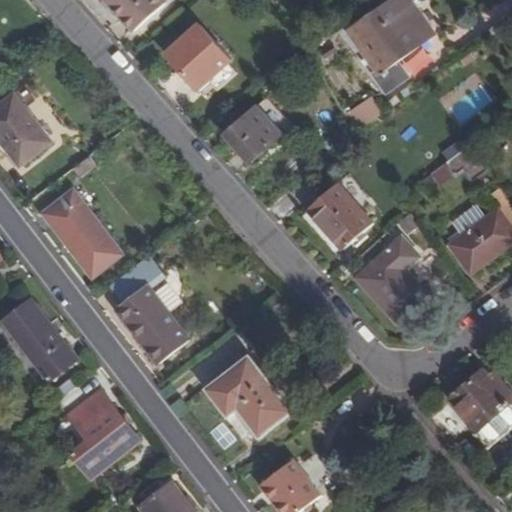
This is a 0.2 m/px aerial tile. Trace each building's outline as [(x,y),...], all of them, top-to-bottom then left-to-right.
[(164,0),(104,0),(134,34),(167,4),(164,0)] [(383,96),(405,80),(394,65),(432,38),(404,0),(398,0),(349,35),(361,51),(358,54),(367,67),(370,64),(377,74),(370,79),(383,96)] [(200,26),(168,55),(200,90),(209,82),(218,92),(237,75),(229,65),(232,62),(200,26)] [(9,96),(0,103),(0,147),(17,169),(48,145),(9,96)] [(379,98),(353,106),(359,124),(384,116),(379,98)] [(256,109),(226,137),(252,166),(282,138),(256,109)] [(468,147),(442,165),(452,178),(463,170),(471,181),(485,170),(468,147)] [(83,160),(67,172),(73,180),(89,168),(83,160)] [(338,184),(310,211),(345,250),(373,224),(338,184)] [(70,193),(39,217),(88,278),(119,256),(70,193)] [(511,243),(511,206),(509,202),(447,245),(468,274),(511,243)] [(403,238),(356,279),(401,329),(432,300),(406,271),(421,257),(403,238)] [(162,277),(145,257),(104,288),(118,306),(112,312),(155,366),(186,342),(145,290),(162,277)] [(30,301),(2,322),(47,378),(74,357),(30,301)] [(247,355),(207,386),(226,412),(220,417),(241,444),(288,409),(247,355)] [(483,373),(451,402),(478,433),(511,405),(483,373)] [(101,391),(71,414),(90,440),(73,453),(91,477),(108,464),(138,440),(101,391)] [(290,461),(259,485),(279,511),(296,511),(317,496),(290,461)] [(194,511),(170,481),(139,505),(144,511),(194,511)]
